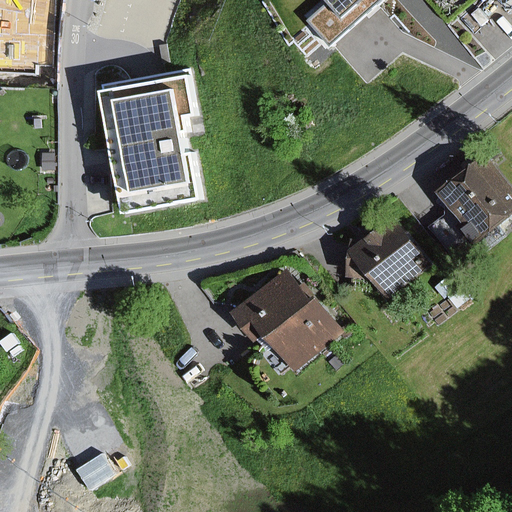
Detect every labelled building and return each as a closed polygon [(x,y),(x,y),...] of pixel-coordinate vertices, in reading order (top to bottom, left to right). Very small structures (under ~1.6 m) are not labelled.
[(0,0),(0,66),(51,68),(55,0),(0,0)] [(325,0),(307,16),(331,44),(382,0),(325,0)] [(511,0),(499,0),(507,9),(511,8),(511,0)] [(195,116),(188,76),(154,82),(100,91),(122,215),(201,201),(193,153),(186,154),(183,133),(189,132),(186,118),(195,116)] [(429,227),(453,259),(511,215),(511,186),(487,154),(436,192),(445,205),(446,215),(429,227)] [(386,302),(434,264),(394,214),(348,250),(346,278),(368,280),(386,302)] [(287,269),(231,313),(255,343),(264,336),(294,373),(345,333),(314,295),(310,298),(287,269)] [(448,278),(435,288),(444,299),(456,289),(448,278)] [(276,379),(272,370),(263,374),(267,383),(276,379)]
